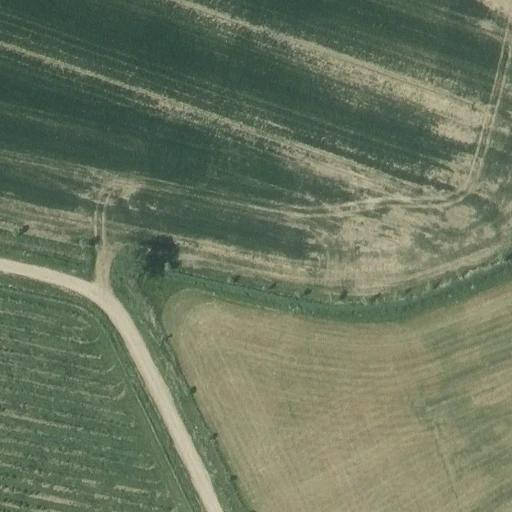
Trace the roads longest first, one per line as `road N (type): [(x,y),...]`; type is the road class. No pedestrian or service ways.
road 1 (track): [(511,247),(384,289),(105,250),(94,295)]
road 2 (track): [(215,511),(125,325),(94,295)]
